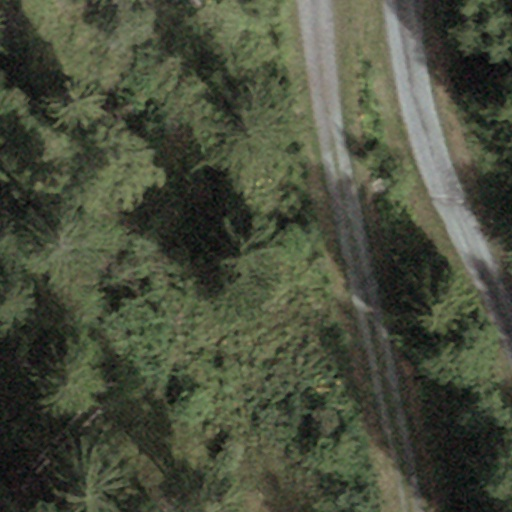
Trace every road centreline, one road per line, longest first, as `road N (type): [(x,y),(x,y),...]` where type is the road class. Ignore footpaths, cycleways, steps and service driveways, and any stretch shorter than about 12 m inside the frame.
road 1 (track): [(326,0),(405,511)]
road 2 (track): [(511,276),(429,110),(418,0)]
